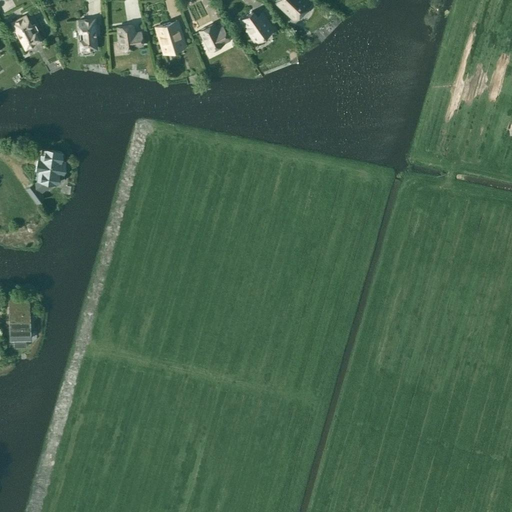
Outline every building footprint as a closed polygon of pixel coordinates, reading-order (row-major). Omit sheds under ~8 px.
[(277,0),(276,2),(294,19),(308,4),(304,0),(277,0)] [(251,11),(239,19),(255,41),(272,29),(260,13),(255,16),(251,11)] [(33,18),(40,29),(46,25),(39,14),(33,18)] [(39,41),(25,15),(11,22),(25,48),(39,41)] [(341,19),(336,15),(332,19),(337,24),(341,19)] [(93,19),(78,20),(78,30),(77,31),(78,38),(79,39),(80,49),(95,48),(93,19)] [(176,20),(156,26),(164,52),(184,46),(176,20)] [(212,23),(199,30),(209,50),(222,43),(222,42),(228,39),(222,27),(216,30),(212,23)] [(142,44),(140,31),(133,32),(132,24),(117,26),(120,48),(135,46),(135,45),(142,44)] [(37,161),(37,163),(36,165),(39,168),(37,179),(38,179),(38,180),(34,184),(33,183),(26,188),(36,202),(43,197),(39,190),(46,185),(46,181),(57,182),(58,173),(62,173),(64,161),(60,160),(61,151),(42,148),(40,159),(37,161)] [(28,302),(8,302),(9,338),(13,338),(13,342),(25,341),(25,338),(29,338),(28,302)]
